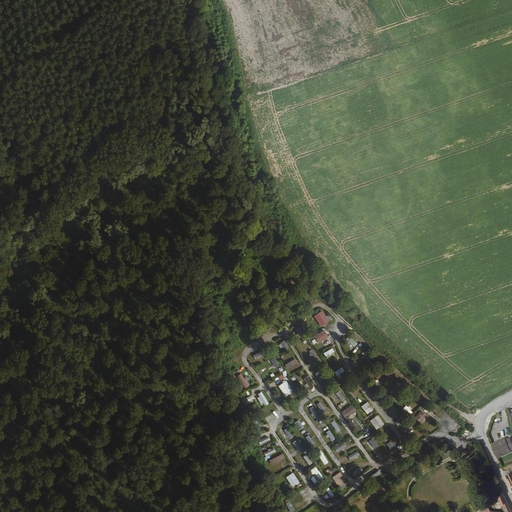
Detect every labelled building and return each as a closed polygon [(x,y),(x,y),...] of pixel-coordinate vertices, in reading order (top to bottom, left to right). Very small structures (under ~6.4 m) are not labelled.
[(321,326),(329,322),(323,310),(314,315),(321,326)] [(324,329),(314,336),(319,343),(329,336),(324,329)] [(354,347),(358,343),(351,336),(347,339),(354,347)] [(280,343),(285,349),(289,346),(285,340),(280,343)] [(323,353),(325,356),(334,351),(332,348),(323,353)] [(314,349),(310,351),(314,360),(318,358),(314,349)] [(361,355),(369,361),(372,356),(364,350),(361,355)] [(271,359),(276,368),(279,366),(274,357),(271,359)] [(288,368),(298,364),(296,359),(285,363),(288,368)] [(342,367),(334,372),(337,376),(345,371),(342,367)] [(319,371),(315,373),(321,382),(324,379),(319,371)] [(389,372),(384,374),(389,382),(393,379),(389,372)] [(239,375),(244,388),(248,386),(244,374),(239,375)] [(308,376),(304,378),(312,392),(316,389),(308,376)] [(286,396),(294,390),(286,380),(279,385),(286,396)] [(399,384),(389,391),(394,398),(404,391),(399,384)] [(256,395),(263,406),(269,403),(262,391),(256,395)] [(336,393),(341,401),(345,398),(340,391),(336,393)] [(320,401),(317,404),(322,412),(326,410),(320,401)] [(361,406),(367,414),(374,409),(368,401),(361,406)] [(388,405),(393,411),(396,409),(392,402),(388,405)] [(346,419),(357,410),(352,404),(341,412),(346,419)] [(406,405),(402,408),(409,415),(413,412),(406,405)] [(313,406),(309,408),(315,418),(319,416),(313,406)] [(421,410),(415,417),(420,423),(427,415),(421,410)] [(370,420),(376,429),(384,424),(379,415),(370,420)] [(299,419),(295,423),(299,429),(304,426),(299,419)] [(336,431),(340,429),(335,420),(331,423),(336,431)] [(410,424),(401,429),(404,433),(412,428),(410,424)] [(290,438),(293,436),(287,428),(284,430),(290,438)] [(331,440),(335,438),(330,430),(326,432),(331,440)] [(309,435),(306,437),(312,446),(316,444),(309,435)] [(375,449),(379,445),(373,437),(368,441),(375,449)] [(507,439),(494,445),(498,455),(511,449),(511,448),(511,441),(510,438),(507,439)] [(297,440),(293,442),(298,451),(302,449),(297,440)] [(393,452),(397,448),(391,440),(386,444),(393,452)] [(337,452),(347,446),(345,442),(335,448),(337,452)] [(265,452),(266,456),(276,452),(274,448),(265,452)] [(320,448),(316,451),(324,464),(329,462),(320,448)] [(348,455),(350,459),(360,455),(358,451),(348,455)] [(283,453),(270,460),(272,465),(285,457),(283,453)] [(307,454),(303,457),(309,465),(313,462),(307,454)] [(317,466),(311,470),(313,474),(315,473),(321,482),(325,479),(317,466)] [(352,473),(355,477),(363,470),(360,467),(352,473)] [(379,471),(372,476),(374,479),(381,474),(379,471)] [(286,476),(292,487),(300,482),(294,472),(286,476)] [(342,483),(339,478),(343,476),(341,472),(332,477),(338,486),(342,483)] [(330,487),(326,490),(331,497),(334,495),(330,487)] [(507,501),(503,492),(496,495),(500,504),(502,503),(507,501)] [(290,511),(295,510),(288,500),(284,502),(290,511)] [(507,501),(502,503),(505,511),(493,509),(493,511),(511,511),(510,508),(507,501)]
